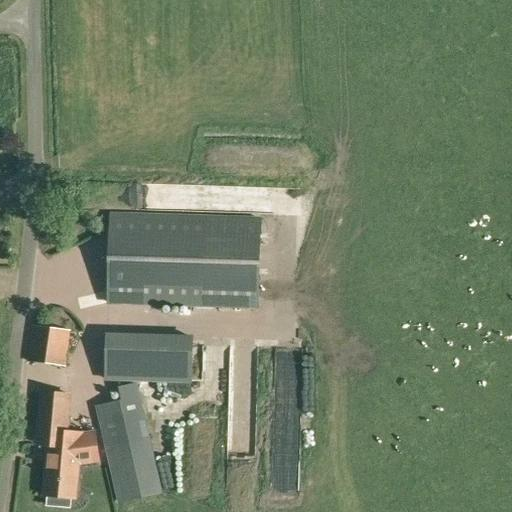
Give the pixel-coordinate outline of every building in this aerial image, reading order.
[(261,220),(111,215),(108,303),(258,307),(261,220)] [(70,331),(34,326),(29,361),(65,366),(70,331)] [(193,338),(107,335),(106,379),(192,382),(193,338)] [(117,497),(161,487),(137,384),(119,388),(121,401),(96,406),(117,497)] [(95,432),(80,434),(66,432),(69,395),(41,392),(37,436),(36,445),(47,446),(46,462),(43,496),(47,496),(46,506),(70,508),(70,498),(75,499),(78,465),(99,463),(95,432)] [(169,478),(190,471),(185,456),(164,463),(169,478)]
